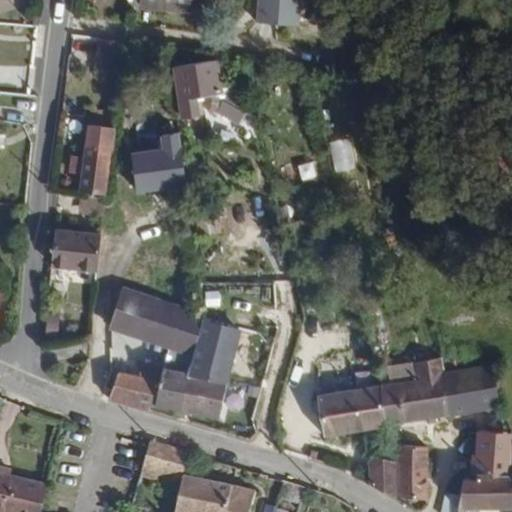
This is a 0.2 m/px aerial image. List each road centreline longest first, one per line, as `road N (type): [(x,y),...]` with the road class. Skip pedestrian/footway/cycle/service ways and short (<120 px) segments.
road 1 (residential): [(394,511),(340,480),(18,382)]
road 2 (residential): [(62,0),(23,358)]
